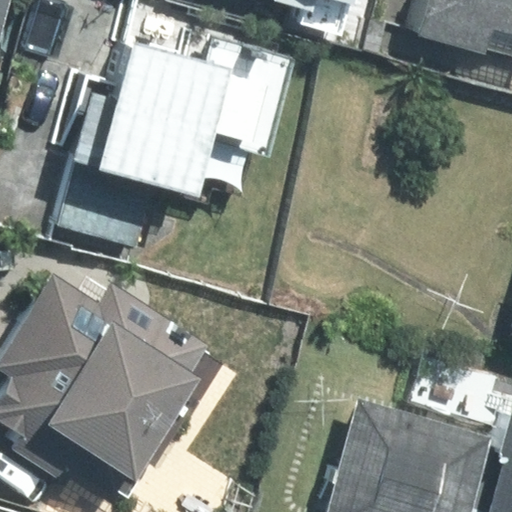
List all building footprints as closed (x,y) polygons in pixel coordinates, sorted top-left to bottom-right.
[(178,198),(194,138),(242,151),(271,44),(108,0),(49,0),(24,92),(73,105),(40,228),(125,251),(142,188),(178,198)] [(511,0),(407,0),(404,16),(511,43),(511,0)] [(0,410),(104,483),(208,333),(105,262),(91,282),(46,250),(0,315),(0,410)] [(511,279),(500,320),(511,323),(511,279)] [(450,511),(477,421),(350,385),(317,501),(356,511),(450,511)] [(511,511),(511,393),(499,390),(464,511),(511,511)]
